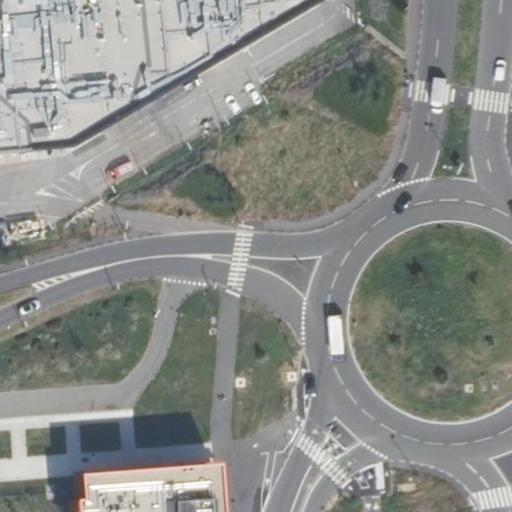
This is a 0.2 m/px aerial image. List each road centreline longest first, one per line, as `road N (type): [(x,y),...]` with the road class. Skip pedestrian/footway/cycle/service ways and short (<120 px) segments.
road 1 (unclassified): [(354,236),(296,251),(128,250),(0,285)]
road 2 (unclassified): [(0,321),(131,273),(187,272),(283,300),(319,331)]
road 3 (unclassified): [(442,0),(423,161),(391,209)]
road 4 (unclassified): [(503,210),(487,149),(502,0)]
road 5 (unclassified): [(332,379),(282,511)]
